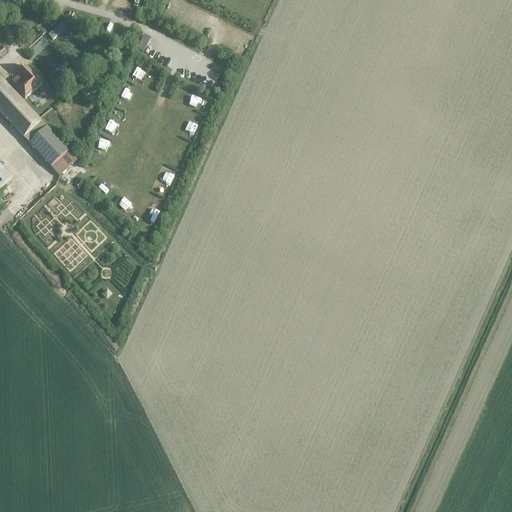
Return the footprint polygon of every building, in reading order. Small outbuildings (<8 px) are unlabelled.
[(54,3),(48,0),(32,0),(48,11),(54,3)] [(67,27),(63,23),(52,32),(56,37),(67,27)] [(143,52),(151,37),(143,33),(135,47),(143,52)] [(24,99),(41,85),(25,66),(17,73),(19,75),(12,81),(17,87),(15,88),(24,99)] [(76,160),(0,77),(0,113),(59,177),(76,160)] [(75,164),(62,177),(67,182),(81,169),(75,164)] [(0,166),(0,190),(12,180),(0,166)]
